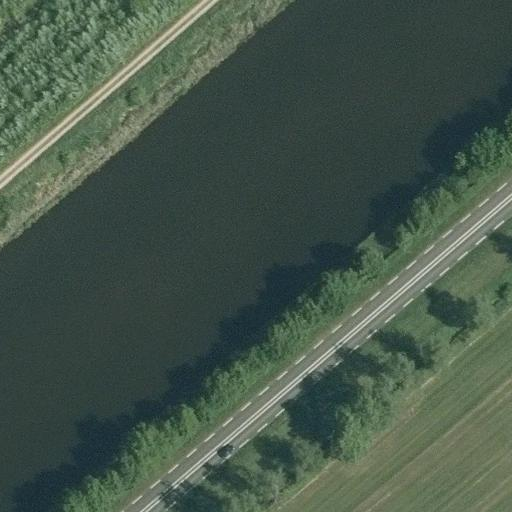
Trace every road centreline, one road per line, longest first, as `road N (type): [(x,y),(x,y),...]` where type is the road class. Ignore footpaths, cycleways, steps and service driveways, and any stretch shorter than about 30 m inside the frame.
road 1 (primary): [(144,511),(511,196)]
road 2 (track): [(0,181),(209,0)]
